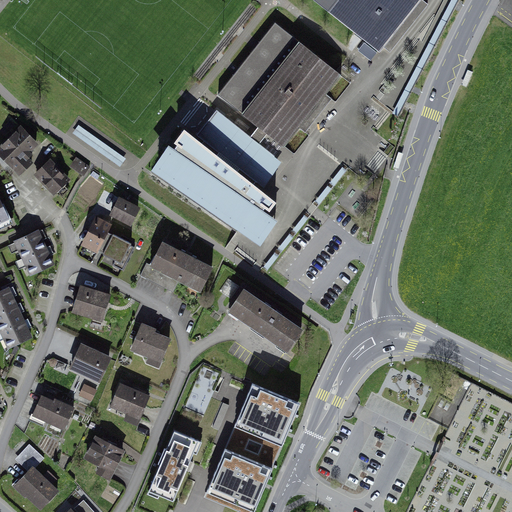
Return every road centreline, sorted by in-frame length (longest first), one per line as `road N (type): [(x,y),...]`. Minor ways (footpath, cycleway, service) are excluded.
road 1 (tertiary): [(481,0),(439,85),(377,277),(373,308),(384,337)]
road 2 (residential): [(119,511),(186,365),(184,335),(158,304),(69,264)]
road 3 (tertiary): [(384,337),(350,359),(275,511)]
road 4 (residential): [(69,264),(0,458)]
road 5 (tertiary): [(384,337),(433,342),(511,380)]
